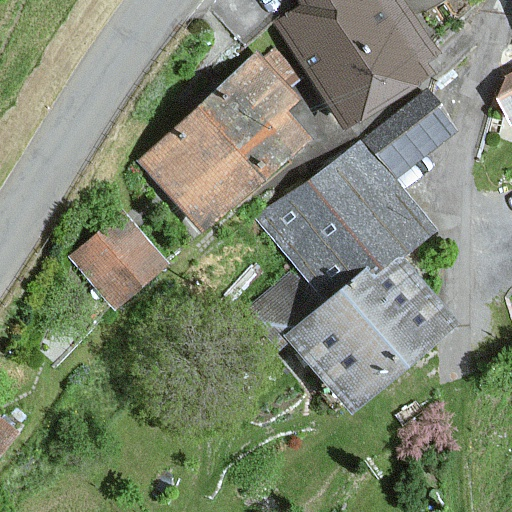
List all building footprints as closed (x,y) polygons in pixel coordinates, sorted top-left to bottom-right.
[(400,0),(310,0),(314,5),(285,25),(349,120),(427,69),(423,62),(436,53),(400,0)] [(259,55),(142,161),(203,228),(305,136),(282,111),(297,97),(259,55)] [(511,78),(508,80),(500,100),(511,124),(511,123),(511,78)] [(452,130),(424,95),(361,146),(389,181),(452,130)] [(351,401),(449,322),(397,257),(429,230),(389,181),(361,146),(267,222),(334,304),(297,334),(351,401)] [(163,265),(119,217),(78,255),(121,303),(163,265)] [(0,447),(13,431),(0,421),(0,447)]
